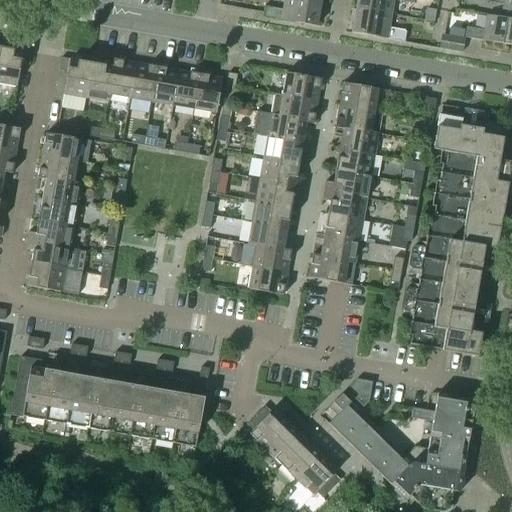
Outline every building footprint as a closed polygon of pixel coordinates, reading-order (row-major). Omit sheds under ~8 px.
[(317,21),(320,3),(304,0),(284,0),(282,11),(265,8),(263,18),(316,27),(317,21)] [(411,4),(411,0),(356,0),(355,9),(390,15),(393,1),(411,4)] [(511,0),(485,0),(485,2),(503,5),(500,18),(500,21),(511,22),(511,0)] [(388,29),(390,15),(355,9),(351,33),(404,43),(406,33),(388,29)] [(511,46),(511,22),(500,21),(500,18),(486,16),(484,31),(466,28),(464,38),(511,46)] [(443,36),(440,49),(461,53),(464,40),(443,36)] [(0,84),(16,87),(20,65),(29,66),(31,54),(0,48),(0,84)] [(85,99),(91,64),(60,59),(58,71),(67,73),(65,89),(63,96),(85,99)] [(108,96),(114,60),(113,60),(111,68),(91,64),(85,99),(107,103),(109,96),(108,96)] [(129,99),(135,64),(114,60),(108,96),(109,96),(129,99)] [(150,103),(156,68),(135,64),(129,99),(150,103)] [(172,107),(178,72),(156,68),(150,103),(172,107)] [(193,110),(199,75),(178,72),(172,107),(193,110)] [(234,88),(236,76),(227,74),(225,87),(234,88)] [(317,103),(321,80),(285,74),(281,96),(317,103)] [(215,114),(220,89),(221,79),(199,75),(193,110),(215,114)] [(373,113),(377,90),(342,84),(338,106),(373,113)] [(232,100),(234,89),(234,88),(225,87),(223,99),(232,100)] [(313,125),(317,103),(281,96),(278,116),(278,117),(305,122),(305,124),(313,125)] [(433,113),(435,101),(426,99),(424,111),(433,113)] [(370,133),(373,113),(338,106),(334,129),(342,130),(342,129),(370,134),(370,133)] [(301,143),(305,124),(305,122),(278,117),(278,116),(270,115),(266,137),(301,143)] [(499,161),(505,127),(481,123),(481,124),(473,123),(475,117),(471,116),(470,123),(462,121),(462,119),(439,115),(433,150),(432,152),(440,154),(441,152),(476,158),(499,162),(499,161)] [(227,131),(229,118),(220,117),(218,129),(227,131)] [(0,149),(15,152),(19,130),(0,126),(0,149)] [(100,139),(102,130),(89,128),(88,137),(100,139)] [(224,143),(227,131),(218,129),(215,141),(224,143)] [(374,157),(378,134),(370,133),(370,134),(342,129),(342,130),(338,150),(374,157)] [(428,143),(430,131),(421,129),(419,142),(428,143)] [(112,141),(114,132),(102,130),(100,139),(112,141)] [(76,163),(80,140),(45,134),(41,157),(76,163)] [(142,147),(144,138),(132,135),(130,144),(142,147)] [(298,165),(301,143),(266,137),(262,159),(298,165)] [(155,149),(156,140),(144,138),(142,147),(155,149)] [(426,156),(428,143),(419,142),(416,154),(426,156)] [(185,154),(187,145),(174,143),(173,152),(185,154)] [(197,156),(199,147),(187,145),(185,154),(197,156)] [(129,162),(131,150),(122,148),(120,161),(129,162)] [(11,175),(15,152),(0,149),(0,171),(4,172),(3,173),(11,175)] [(370,178),(374,157),(338,150),(335,171),(370,178)] [(73,183),(76,163),(41,157),(37,179),(45,181),(45,179),(72,184),(73,183)] [(507,185),(511,163),(499,161),(499,162),(476,158),(472,179),(507,185)] [(295,177),(298,165),(262,159),(259,180),(301,188),(303,179),(295,177)] [(219,174),(221,161),(212,160),(210,172),(219,174)] [(366,200),(370,178),(335,171),(333,184),(325,182),(323,192),(366,200)] [(217,186),(219,174),(210,172),(208,184),(217,186)] [(420,187),(422,174),(413,173),(411,185),(420,187)] [(76,207),(80,184),(73,183),(72,184),(45,179),(45,181),(41,201),(76,207)] [(124,193),(126,181),(117,179),(115,192),(124,193)] [(503,207),(507,185),(472,179),(468,200),(503,207)] [(300,198),(301,188),(259,180),(255,202),(290,208),(292,196),(300,198)] [(417,199),(420,187),(411,185),(409,197),(417,199)] [(122,206),(124,193),(115,192),(113,204),(122,206)] [(362,221),(366,200),(323,192),(321,201),(329,203),(327,215),(362,221)] [(500,228),(503,207),(468,200),(464,222),(500,228)] [(73,228),(76,207),(41,201),(37,221),(73,228)] [(286,230),(290,208),(255,202),(251,223),(286,230)] [(211,217),(214,204),(205,203),(202,215),(211,217)] [(209,229),(211,217),(202,215),(200,227),(209,229)] [(358,243),(362,221),(327,215),(323,236),(358,243)] [(412,230),(414,218),(405,216),(403,229),(412,230)] [(69,249),(73,228),(37,221),(35,234),(28,233),(26,242),(69,249)] [(116,236),(118,223),(109,222),(107,234),(116,236)] [(496,250),(500,228),(464,222),(460,243),(460,244),(483,248),(496,250)] [(282,250),(286,230),(251,223),(247,246),(255,247),(255,246),(282,251),(282,250)] [(410,243),(412,230),(403,229),(401,241),(410,243)] [(114,248),(116,236),(107,234),(105,247),(114,248)] [(354,265),(358,243),(323,236),(319,256),(312,255),(312,256),(347,262),(347,264),(354,265)] [(480,269),(483,248),(460,244),(460,243),(448,241),(444,263),(480,269)] [(65,271),(69,249),(26,242),(24,251),(32,252),(30,264),(65,271)] [(212,261),(214,248),(205,246),(203,259),(212,261)] [(286,274),(290,251),(282,250),(282,251),(255,246),(255,247),(251,267),(286,274)] [(422,259),(424,248),(415,246),(411,250),(409,257),(422,259)] [(343,285),(347,264),(347,262),(312,256),(308,279),(343,285)] [(420,271),(422,259),(409,257),(408,266),(411,270),(420,271)] [(400,272),(403,260),(394,258),(391,271),(400,272)] [(209,273),(212,261),(203,259),(200,271),(209,273)] [(476,291),(479,271),(480,269),(444,263),(441,285),(476,291)] [(61,293),(65,271),(30,264),(26,287),(61,293)] [(109,278),(111,266),(102,264),(100,277),(109,278)] [(282,296),(286,274),(251,267),(247,290),(282,296)] [(398,284),(400,272),(391,271),(389,283),(398,284)] [(107,291),(109,278),(100,277),(97,289),(107,291)] [(472,312),(476,291),(441,285),(437,306),(472,312)] [(414,302),(416,290),(407,289),(403,292),(402,299),(414,302)] [(412,313),(414,302),(402,299),(400,307),(403,311),(412,313)] [(469,332),(472,312),(437,306),(433,328),(445,330),(446,328),(469,332)] [(473,357),(477,333),(469,332),(446,328),(445,330),(441,352),(456,354),(473,357)] [(42,350),(43,340),(27,338),(26,347),(42,350)] [(85,358),(87,350),(87,348),(71,345),(69,355),(85,358)] [(129,366),(130,356),(114,353),(113,363),(129,366)] [(65,425),(75,364),(68,363),(66,374),(39,370),(41,361),(20,358),(9,415),(65,425)] [(171,373),(173,363),(157,360),(155,371),(171,373)] [(108,433),(119,372),(111,370),(109,382),(82,377),(84,366),(75,364),(65,425),(108,433)] [(207,379),(208,370),(200,368),(199,378),(207,379)] [(151,440),(162,379),(154,378),(152,389),(125,385),(127,373),(119,372),(108,433),(151,440)] [(195,448),(205,387),(197,386),(195,397),(168,392),(170,381),(162,379),(151,440),(195,448)] [(463,478),(461,478),(472,414),(465,404),(460,403),(461,398),(436,394),(433,413),(412,409),(410,419),(431,423),(427,450),(414,448),(401,461),(355,416),(368,402),(371,383),(356,380),(329,408),(336,415),(327,425),(394,490),(392,491),(399,498),(400,496),(405,500),(409,496),(423,510),(435,511),(448,511),(449,511),(451,509),(452,505),(450,505),(452,492),(458,493),(459,487),(461,488),(463,478)] [(264,450),(289,425),(273,409),(270,413),(264,407),(246,425),(252,431),(248,435),(264,450)] [(280,466),(305,440),(289,425),(264,450),(280,466)] [(296,481),(321,456),(305,440),(280,466),(296,481)] [(339,481),(333,475),(337,471),(321,456),(296,481),(312,497),(315,493),(322,499),(339,481)]
